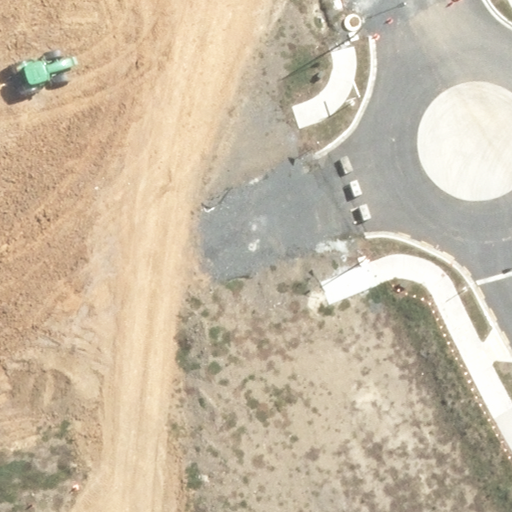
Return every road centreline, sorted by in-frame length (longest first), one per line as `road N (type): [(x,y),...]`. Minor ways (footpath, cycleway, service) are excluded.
road 1 (residential): [(0,325),(401,168)]
road 2 (residential): [(401,168),(396,141),(413,90),(458,60),(511,62)]
road 3 (residential): [(511,219),(460,223),(434,212),(401,168)]
